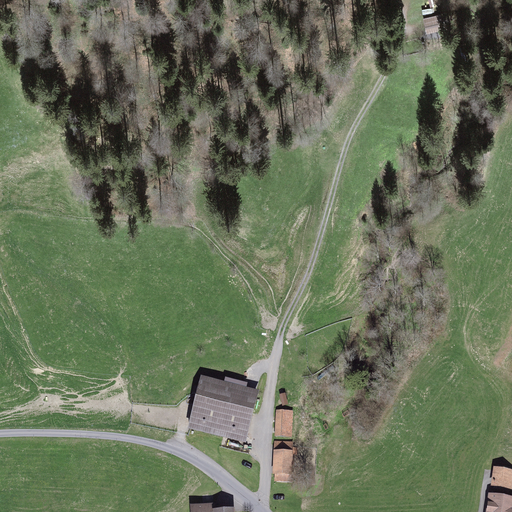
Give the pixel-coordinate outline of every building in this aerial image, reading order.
[(256,397),(201,383),(200,389),(195,387),(193,394),(198,395),(190,429),(224,437),(225,431),(246,436),(256,397)] [(292,413),(277,413),(276,436),(291,437),(292,413)] [(292,445),(275,444),(275,454),(277,454),(277,461),(274,461),(274,468),(277,468),(276,481),(292,482),(293,474),(288,473),(289,455),(292,455),(292,445)] [(511,473),(496,470),(494,485),(509,488),(511,473)] [(511,511),(511,499),(491,497),(488,511),(511,511)]
